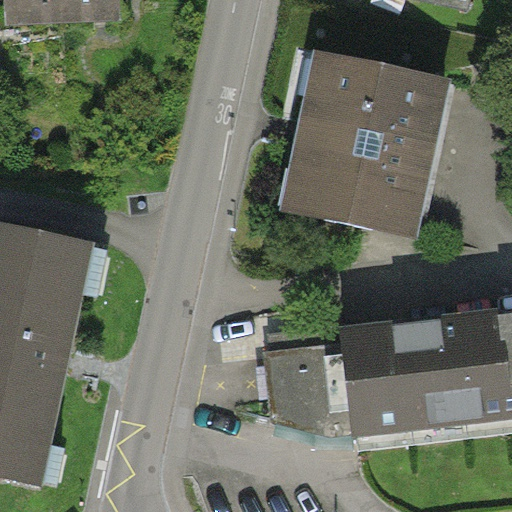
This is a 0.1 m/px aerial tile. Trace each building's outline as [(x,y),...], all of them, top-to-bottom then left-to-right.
[(54,0),(0,0),(0,36),(55,35),(54,0)] [(110,0),(54,0),(55,35),(111,34),(110,0)] [(441,89),(305,62),(273,225),(409,252),(441,89)] [(90,251),(0,232),(0,479),(41,488),(90,251)] [(511,317),(269,345),(278,421),(331,436),(511,416),(511,317)]
